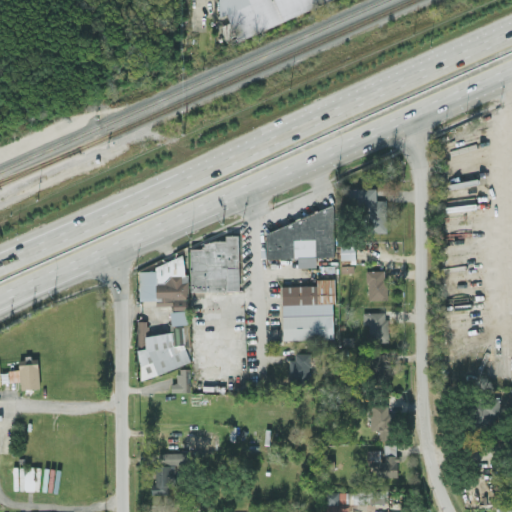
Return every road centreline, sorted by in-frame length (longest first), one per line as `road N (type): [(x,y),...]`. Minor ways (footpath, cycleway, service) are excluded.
road 1 (trunk): [(511,33),(34,245)]
road 2 (trunk): [(45,276),(511,72)]
road 3 (residential): [(416,116),(420,412),(447,511)]
road 4 (residential): [(117,245),(121,511)]
road 5 (residential): [(244,188),(258,362)]
